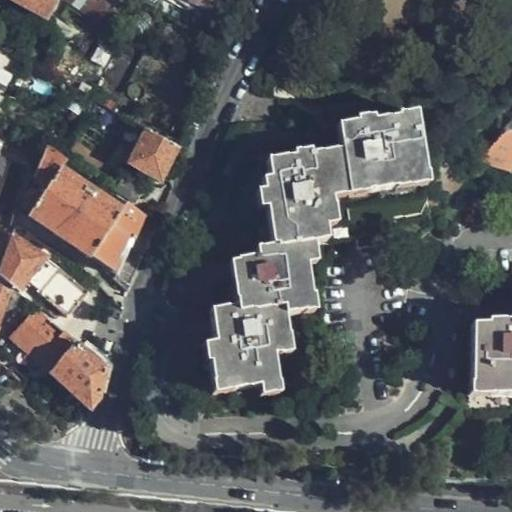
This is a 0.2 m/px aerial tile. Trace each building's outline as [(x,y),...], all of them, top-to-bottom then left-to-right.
[(55,0),(14,0),(47,18),(56,1),(55,0)] [(213,6),(215,0),(188,0),(188,1),(212,11),(213,6)] [(309,303),(302,251),(326,247),(324,235),(319,193),(424,180),(415,112),(396,115),(396,120),(338,127),(339,149),(264,160),(266,182),(259,183),(269,255),(253,257),(254,268),(227,271),(229,287),(233,316),(205,319),(210,351),(202,352),(207,392),(230,389),(232,400),(293,392),(288,357),(297,356),(293,318),(303,318),(301,305),(309,303)] [(158,182),(176,148),(145,132),(128,164),(158,182)] [(480,164),(506,171),(511,151),(511,133),(505,132),(480,160),(480,164)] [(64,161),(59,156),(46,146),(32,185),(43,192),(61,172),(64,161)] [(0,209),(16,164),(0,157),(0,209)] [(61,172),(43,192),(27,219),(90,260),(120,214),(61,172)] [(140,191),(119,178),(112,190),(135,201),(140,191)] [(394,191),(397,214),(429,212),(427,188),(394,191)] [(113,281),(127,294),(138,267),(124,260),(142,216),(125,205),(120,214),(90,260),(113,275),(113,281)] [(45,263),(10,244),(0,273),(0,277),(13,289),(21,296),(30,285),(40,295),(39,298),(71,322),(90,296),(45,263)] [(0,277),(0,321),(13,289),(0,277)] [(70,356),(78,344),(66,334),(60,342),(51,335),(53,332),(45,324),(49,319),(41,313),(33,323),(30,321),(14,340),(57,377),(72,358),(70,356)] [(511,327),(468,326),(465,394),(511,396),(511,327)] [(100,401),(106,369),(78,344),(70,356),(72,358),(57,377),(73,392),(92,408),(100,401)] [(88,411),(92,408),(73,392),(70,396),(88,411)]
